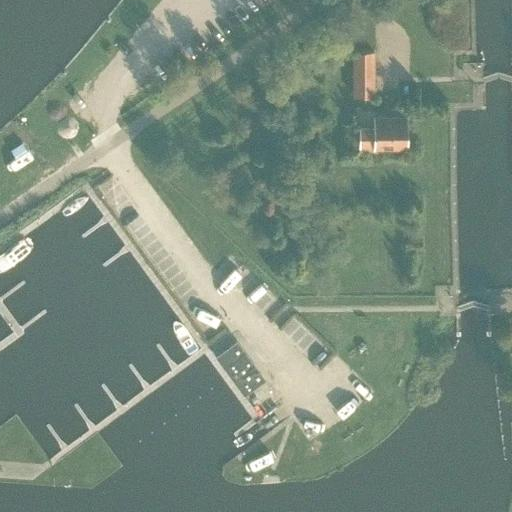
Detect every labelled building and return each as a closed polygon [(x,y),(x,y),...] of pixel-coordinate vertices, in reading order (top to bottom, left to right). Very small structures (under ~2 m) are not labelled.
[(209,20),(200,25),(208,39),(218,33),(209,20)] [(373,96),(374,51),(353,51),(353,95),(373,96)] [(312,76),(296,77),(297,94),(313,93),(312,76)] [(373,146),(406,146),(406,117),(373,117),(373,128),(360,128),(360,146),(373,145),(373,146)] [(307,184),(304,162),(290,163),(293,186),(307,184)] [(136,238),(151,227),(107,169),(93,179),(136,238)] [(148,249),(200,326),(210,320),(203,309),(202,309),(157,242),(148,249)] [(224,251),(214,265),(223,272),(233,258),(224,251)] [(257,310),(275,287),(264,280),(247,303),(257,310)] [(237,339),(215,355),(244,394),(265,378),(237,339)]
